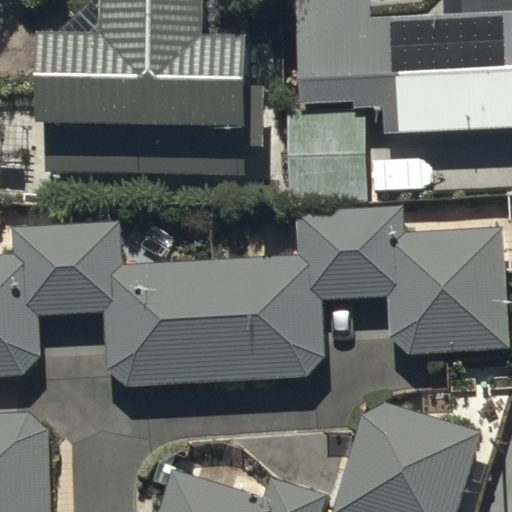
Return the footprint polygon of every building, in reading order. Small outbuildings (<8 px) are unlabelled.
[(115,0),(116,55),(52,56),(53,186),(252,184),(251,58),(221,58),(220,0),(115,0)] [(511,21),(382,26),(386,144),(511,139),(511,21)] [(370,118),(290,118),(291,212),(371,211),(370,118)] [(0,511),(59,511),(56,441),(34,423),(0,422),(0,389),(31,388),(50,367),(48,327),(111,324),(110,381),(125,395),(312,389),(331,371),(330,312),(391,310),(392,348),(413,365),(511,361),(511,300),(510,237),(407,241),(406,217),(301,221),(302,265),(129,271),(128,231),(17,235),(18,263),(0,264),(0,511)] [(367,421),(338,511),(462,511),(485,443),(390,412),(367,421)] [(271,503),(178,477),(165,511),(327,511),(330,503),(275,488),(271,503)]
